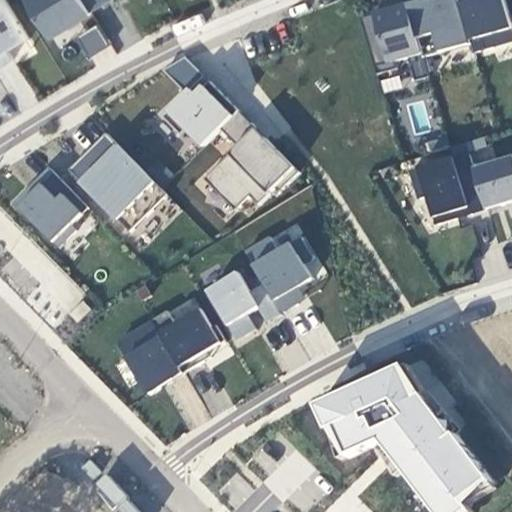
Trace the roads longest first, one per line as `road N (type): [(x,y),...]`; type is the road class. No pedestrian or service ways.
road 1 (residential): [(158,474),(270,394),(356,347),(511,287)]
road 2 (residential): [(204,33),(0,147)]
road 3 (residential): [(204,33),(298,149)]
